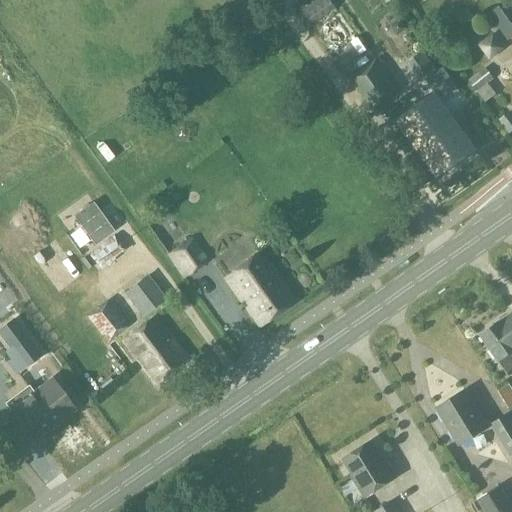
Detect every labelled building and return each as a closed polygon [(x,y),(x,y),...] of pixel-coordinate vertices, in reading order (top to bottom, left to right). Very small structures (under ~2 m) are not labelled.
[(311,28),(337,9),(330,0),(318,0),(300,14),(311,28)] [(508,42),(511,38),(511,0),(509,0),(489,16),(508,42)] [(398,24),(408,38),(417,32),(407,18),(398,24)] [(486,55),(502,45),(495,34),(479,44),(486,55)] [(401,55),(418,87),(441,74),(424,42),(401,55)] [(399,90),(378,60),(350,80),(371,110),(399,90)] [(487,68),(469,81),(485,103),(496,95),(488,84),(495,79),(487,68)] [(399,121),(438,177),(474,151),(435,95),(399,121)] [(511,112),(503,119),(511,131),(511,112)] [(107,164),(115,157),(103,143),(95,150),(107,164)] [(92,204),(73,218),(94,247),(113,233),(92,204)] [(102,271),(126,252),(115,236),(90,255),(102,271)] [(209,262),(192,237),(167,255),(184,279),(209,262)] [(224,279),(259,328),(296,302),(261,253),(224,279)] [(125,294),(143,317),(165,300),(148,276),(125,294)] [(108,299),(86,311),(105,346),(113,341),(109,334),(123,326),(108,299)] [(511,370),(511,313),(481,336),(503,368),(507,374),(511,370)] [(157,385),(188,361),(155,317),(124,340),(157,385)] [(26,336),(10,349),(24,368),(41,356),(26,336)] [(11,411),(32,440),(74,409),(53,381),(35,394),(29,386),(4,404),(10,411),(11,411)] [(507,406),(511,402),(511,390),(508,384),(497,390),(507,406)] [(466,392),(438,409),(461,445),(488,428),(466,392)] [(511,456),(511,416),(510,413),(491,425),(511,457),(511,456)] [(373,442),(345,460),(355,476),(353,477),(366,498),(397,478),(388,463),(386,464),(373,442)] [(485,511),(511,511),(511,503),(501,486),(478,500),(485,511)] [(376,511),(401,511),(394,501),(376,511)]
